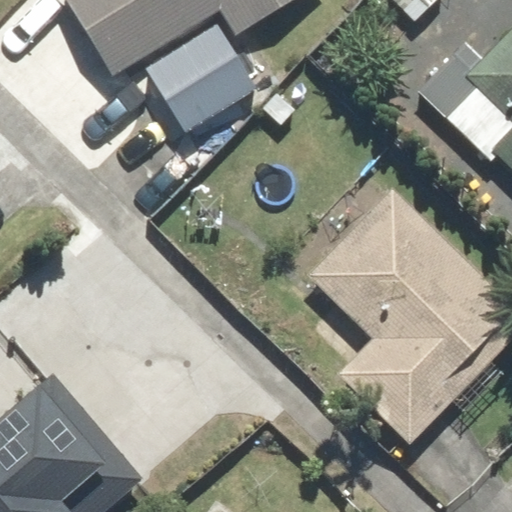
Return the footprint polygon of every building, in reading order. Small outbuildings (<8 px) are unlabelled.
[(237,26),(281,0),(76,0),(118,70),(225,6),(237,26)] [(444,0),(394,0),(416,25),(444,0)] [(511,173),(511,36),(489,61),(475,47),(429,94),(511,173)] [(354,237),(314,278),(376,339),(346,369),(423,445),(511,354),(511,297),(386,172),(337,221),(354,237)] [(4,420),(0,415),(0,511),(68,511),(75,506),(68,497),(118,450),(50,377),(4,420)]
